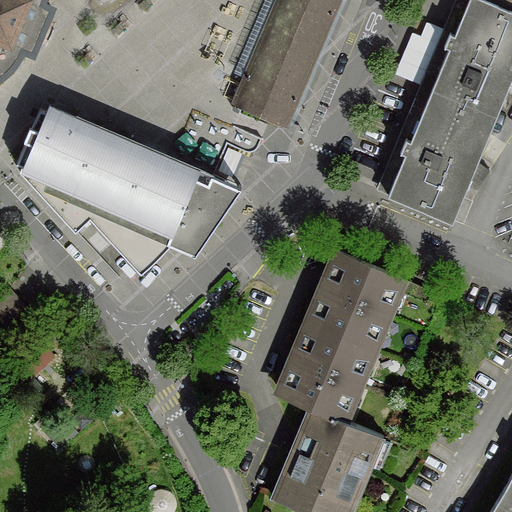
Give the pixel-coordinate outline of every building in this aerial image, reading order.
[(0,0),(0,87),(18,73),(27,59),(37,63),(58,10),(50,6),(50,0),(0,0)] [(348,0),(281,0),(237,109),(294,132),(348,0)] [(511,0),(469,0),(388,193),(453,220),(511,81),(511,0)] [(43,104),(16,165),(75,232),(89,219),(141,273),(171,242),(194,250),(243,178),(212,164),(209,174),(43,104)] [(412,272),(337,242),(278,386),(310,399),(272,493),(317,511),(356,511),(390,430),(354,415),(412,272)] [(39,321),(12,289),(0,298),(0,317),(19,339),(39,321)] [(511,511),(511,470),(506,483),(486,511),(511,511)]
